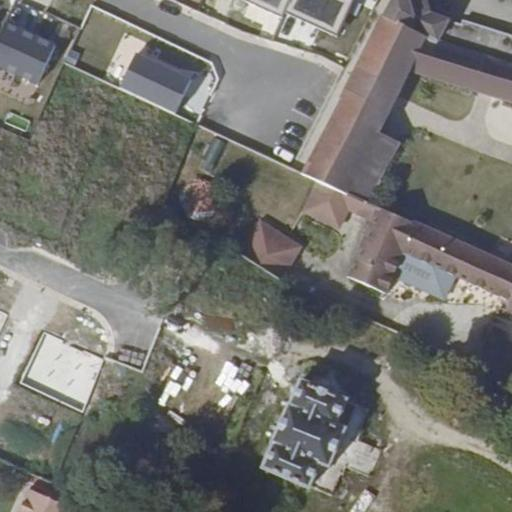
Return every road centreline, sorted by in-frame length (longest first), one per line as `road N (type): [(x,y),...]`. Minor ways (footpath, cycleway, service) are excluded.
road 1 (residential): [(125,0),(241,56),(279,87)]
road 2 (unknown): [(511,462),(487,440),(444,424),(398,440),(383,462)]
road 3 (residential): [(0,256),(133,319)]
